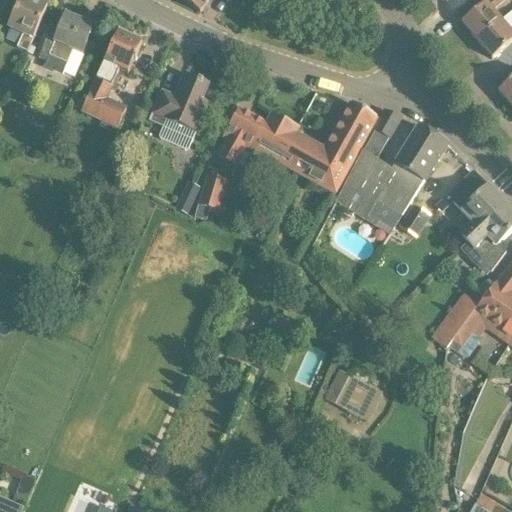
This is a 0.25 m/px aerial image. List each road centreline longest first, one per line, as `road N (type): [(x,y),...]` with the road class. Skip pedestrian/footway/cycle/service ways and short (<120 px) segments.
road 1 (residential): [(398,96),(267,61),(139,0)]
road 2 (residential): [(511,188),(449,124),(398,96)]
